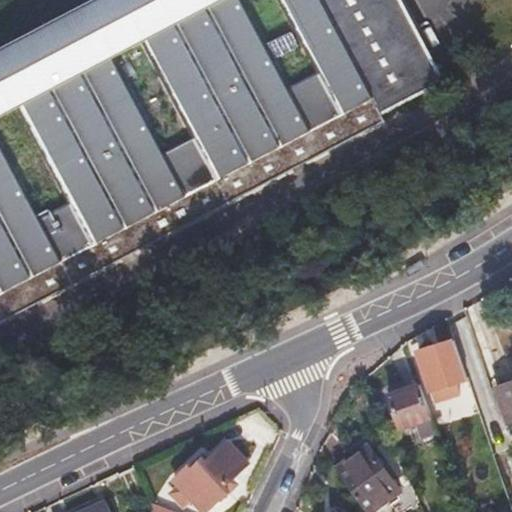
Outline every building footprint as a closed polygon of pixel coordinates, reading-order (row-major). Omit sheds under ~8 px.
[(97,0),(0,51),(0,322),(385,121),(381,114),(444,82),(402,0),(97,0)] [(469,381),(451,332),(411,345),(431,396),(469,381)] [(434,419),(414,377),(378,391),(396,435),(434,419)] [(511,419),(511,381),(499,386),(510,420),(511,419)] [(336,468),(367,511),(368,511),(398,489),(367,446),(354,456),(336,468)] [(228,487),(233,482),(251,465),(233,447),(198,481),(215,499),(228,487)] [(495,455),(505,486),(511,483),(511,455),(510,450),(495,455)] [(333,463),(336,468),(354,456),(350,451),(333,463)] [(237,486),(233,482),(228,487),(232,491),(237,486)]
